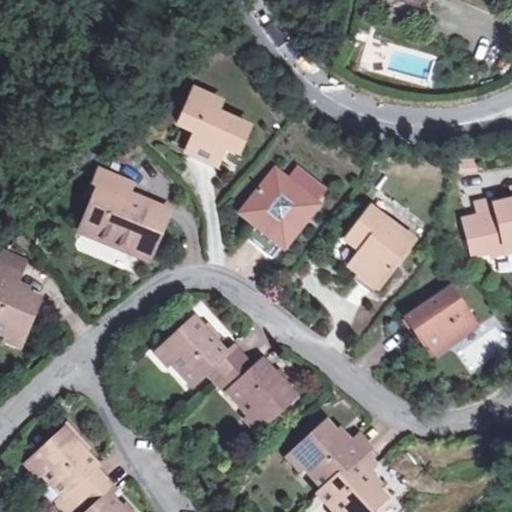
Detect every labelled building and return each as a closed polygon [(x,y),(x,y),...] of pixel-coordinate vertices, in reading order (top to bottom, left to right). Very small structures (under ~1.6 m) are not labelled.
[(222,154),(232,130),(201,117),(204,107),(178,97),(167,123),(181,129),(171,155),(201,168),(209,149),(222,154)] [(282,169),(276,163),(266,174),(259,168),(232,200),(247,214),(237,227),(262,248),(290,214),(296,219),(315,196),(311,192),(321,181),(292,156),(282,169)] [(91,243),(108,250),(112,241),(141,253),(157,215),(123,200),(129,184),(94,170),(87,188),(97,192),(82,229),(95,234),(91,243)] [(334,231),(353,248),(341,264),(363,283),(401,238),(360,202),(334,231)] [(511,208),(501,210),(502,218),(459,224),(466,260),(496,255),(496,259),(511,256),(511,208)] [(19,282),(0,274),(0,340),(4,342),(6,337),(18,341),(33,302),(14,295),(19,282)] [(389,316),(410,351),(417,347),(422,354),(462,334),(437,290),(389,316)] [(219,396),(242,420),(247,415),(258,426),(291,396),(257,359),(249,367),(229,346),(220,355),(188,321),(155,351),(165,362),(158,369),(181,393),(204,372),(223,392),(219,396)] [(395,511),(397,511),(364,475),(374,466),(360,451),(365,446),(356,435),(344,446),(321,422),(289,451),(301,463),(296,468),(318,492),(315,495),(330,511),(395,511)] [(116,511),(107,502),(113,497),(93,474),(97,471),(62,434),(32,460),(43,473),(38,477),(59,502),(69,494),(84,511),(116,511)]
